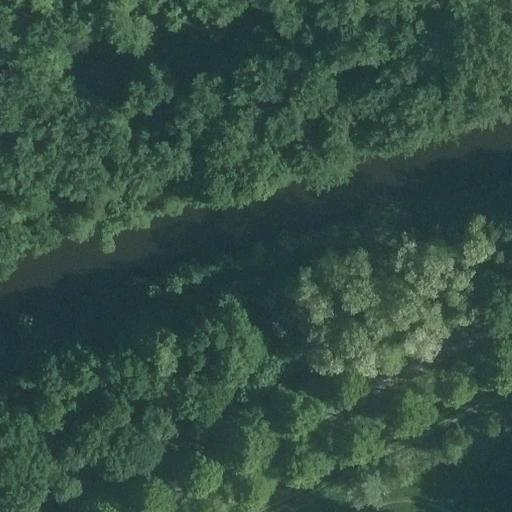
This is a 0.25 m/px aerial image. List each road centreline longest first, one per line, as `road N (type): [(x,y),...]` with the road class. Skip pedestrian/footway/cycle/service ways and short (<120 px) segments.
road 1 (unknown): [(460,0),(390,68),(243,130),(0,199)]
road 2 (unclassified): [(138,511),(409,364),(511,319)]
